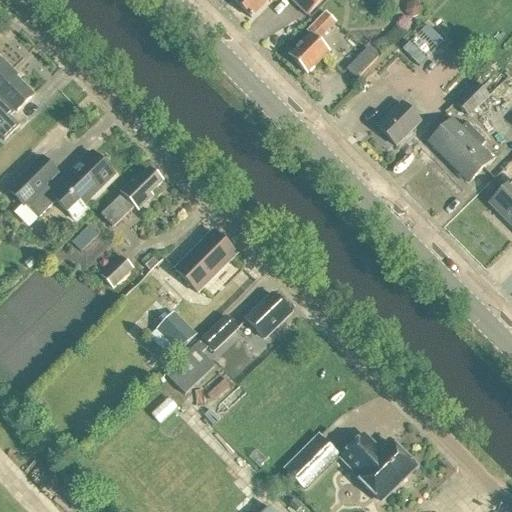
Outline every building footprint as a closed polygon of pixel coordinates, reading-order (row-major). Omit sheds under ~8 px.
[(235,0),(233,3),(251,20),(270,0),(235,0)] [(325,1),(324,0),(286,0),(307,19),(325,1)] [(419,18),(420,9),(414,3),(406,7),(404,15),(411,21),(419,18)] [(307,77),(327,56),(317,45),(335,26),(324,16),(306,34),(310,37),(289,59),(307,77)] [(367,51),(346,73),(356,83),(377,61),(367,51)] [(396,58),(381,73),(405,98),(419,83),(396,58)] [(0,61),(0,102),(1,103),(0,103),(0,123),(3,127),(0,130),(0,140),(4,144),(19,129),(10,121),(33,98),(10,75),(11,73),(0,61)] [(453,104),(470,87),(464,81),(446,98),(453,104)] [(467,120),(488,100),(475,86),(454,107),(467,120)] [(436,102),(446,93),(442,88),(432,97),(436,102)] [(396,149),(420,125),(402,106),(377,130),(396,149)] [(451,122),(428,145),(467,184),(490,162),(479,150),(484,144),(465,125),(460,131),(451,122)] [(114,178),(91,156),(49,197),(43,190),(57,177),(41,160),(8,193),(23,209),(24,209),(37,222),(55,205),(74,224),(86,212),(83,209),(114,178)] [(149,173),(133,188),(130,186),(119,196),(121,198),(100,219),(112,231),(133,211),(137,215),(152,200),(149,198),(161,185),(149,173)] [(511,229),(511,183),(489,206),(511,229)] [(80,255),(98,238),(89,228),(71,245),(80,255)] [(197,296),(236,258),(212,235),(174,273),(197,296)] [(112,292),(132,273),(120,260),(100,279),(112,292)] [(272,298),(245,324),(262,342),(289,315),(272,298)] [(156,333),(178,355),(196,337),(173,315),(156,333)] [(214,355),(237,333),(224,320),(164,377),(184,398),(213,371),(200,358),(208,349),(214,355)] [(236,437),(244,429),(236,421),(228,429),(236,437)] [(305,494),(340,459),(318,437),(283,472),(305,494)] [(378,503),(413,469),(391,446),(380,456),(363,439),(341,460),(358,477),(356,480),(378,503)] [(106,492),(113,486),(105,477),(98,484),(106,492)] [(288,506),(293,511),(298,511),(302,509),(295,501),(288,506)]
